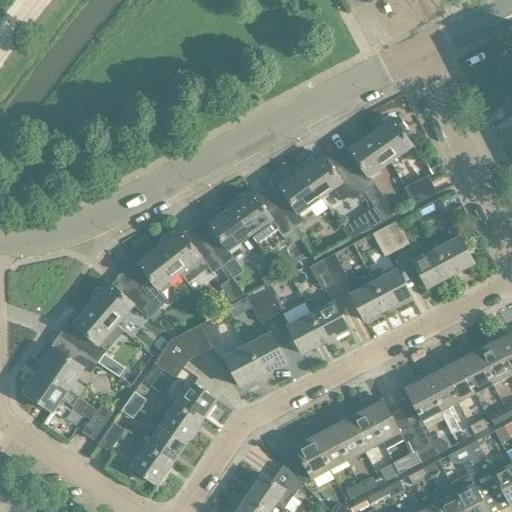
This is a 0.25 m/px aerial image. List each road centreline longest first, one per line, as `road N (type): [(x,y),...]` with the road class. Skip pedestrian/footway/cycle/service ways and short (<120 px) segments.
road 1 (tertiary): [(416,50),(128,208),(0,245)]
road 2 (residential): [(511,287),(275,402),(243,426),(185,511)]
road 3 (unclassified): [(511,245),(416,50)]
road 4 (residential): [(135,511),(16,426),(0,402)]
